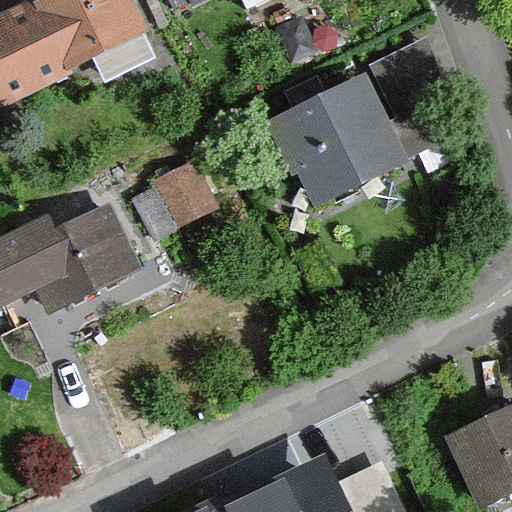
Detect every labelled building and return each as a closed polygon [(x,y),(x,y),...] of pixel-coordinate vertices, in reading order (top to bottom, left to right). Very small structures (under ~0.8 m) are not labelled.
[(0,102),(135,36),(117,0),(48,0),(0,23),(0,102)] [(376,132),(354,87),(274,127),(295,170),(300,167),(317,202),(392,166),(376,132)] [(440,100),(395,122),(376,132),(392,166),(414,155),(426,179),(461,162),(449,138),(453,136),(440,100)] [(174,229),(210,212),(187,167),(150,184),(174,229)] [(51,312),(128,274),(98,213),(32,245),(28,236),(0,249),(0,299),(36,282),(51,312)] [(511,491),(511,410),(449,440),(480,507),(511,491)] [(346,511),(324,464),(222,511),(346,511)] [(216,511),(212,503),(193,511),(216,511)]
